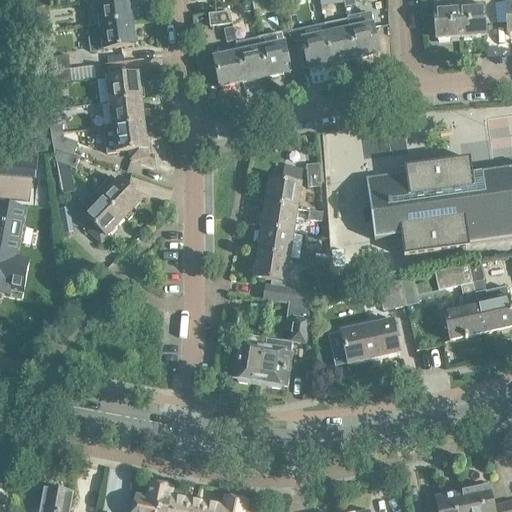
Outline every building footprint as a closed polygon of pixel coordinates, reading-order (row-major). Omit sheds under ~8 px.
[(47,0),(34,0),(36,9),(48,8),(47,0)] [(119,0),(87,4),(90,28),(131,23),(130,21),(134,20),(133,9),(129,9),(127,0),(119,0)] [(283,0),(270,2),(272,15),(285,12),(283,0)] [(355,7),(353,0),(345,0),(343,1),(345,9),(355,7)] [(496,25),(493,0),(485,0),(458,2),(459,10),(461,40),(485,38),(485,26),(496,25)] [(253,12),(251,4),(238,6),(240,15),(253,12)] [(38,19),(50,17),(49,8),(37,10),(38,19)] [(461,40),(459,10),(434,12),(436,41),(461,40)] [(323,24),(320,11),(312,13),(314,25),(323,24)] [(229,13),(208,15),(209,28),(230,26),(229,13)] [(355,61),(349,31),(347,21),(323,26),(325,36),(332,66),(355,61)] [(131,23),(90,28),(88,29),(91,53),(134,48),(133,45),(137,45),(136,33),(132,33),(131,23)] [(378,56),(372,27),(349,31),(355,61),(378,56)] [(234,42),(231,30),(223,32),(225,44),(234,42)] [(281,34),(258,38),(259,40),(261,50),(260,50),(266,79),(290,74),(284,45),(281,34)] [(57,36),(45,38),(47,54),(59,53),(57,36)] [(332,66),(325,36),(302,41),(308,71),(332,66)] [(266,79),(260,50),(261,50),(259,40),(234,45),(235,49),(236,49),(243,84),(266,79)] [(243,84),(236,49),(235,49),(226,51),(227,57),(213,60),(219,89),(243,84)] [(69,57),(47,60),(49,73),(71,70),(69,57)] [(51,85),(73,83),(71,70),(49,73),(51,85)] [(106,76),(109,105),(140,102),(139,97),(143,96),(142,83),(138,84),(137,73),(106,76)] [(95,80),(74,79),(74,91),(94,92),(95,80)] [(109,105),(112,130),(143,127),(140,102),(109,105)] [(50,128),(52,137),(66,135),(64,126),(50,128)] [(143,127),(112,130),(115,154),(130,152),(131,160),(147,158),(143,127)] [(67,140),(66,135),(52,137),(54,150),(75,157),(79,145),(67,140)] [(81,159),(75,157),(54,150),(57,164),(72,169),(77,171),(81,159)] [(511,239),(511,169),(472,175),(470,160),(404,169),(405,174),(365,180),(374,242),(401,238),(404,259),(469,250),(469,245),(511,239)] [(76,194),(72,169),(57,164),(63,197),(76,194)] [(319,166),(306,167),(308,189),(321,188),(319,166)] [(270,181),(266,205),(296,210),(301,179),(285,177),(284,184),(270,181)] [(133,216),(141,208),(138,205),(141,203),(119,181),(116,184),(110,178),(95,194),(101,200),(123,221),(130,214),(133,216)] [(95,194),(78,212),(84,217),(94,227),(89,233),(100,244),(123,221),(101,200),(95,194)] [(0,295),(8,297),(9,289),(23,291),(29,262),(15,259),(25,211),(0,205),(0,295)] [(296,210),(266,205),(262,230),(292,236),(296,210)] [(307,222),(321,224),(322,215),(308,212),(307,222)] [(292,236),(262,230),(258,255),(289,260),(292,236)] [(314,264),(328,266),(329,256),(315,254),(314,264)] [(272,283),(271,288),(265,288),(263,301),(304,308),(306,294),(284,290),(289,260),(258,255),(254,280),(272,283)] [(332,279),(344,278),(344,263),(331,263),(332,279)] [(483,336),(477,306),(473,285),(472,285),(471,279),(468,268),(435,275),(438,293),(461,288),(465,308),(444,313),(450,343),(483,336)] [(472,285),(473,285),(483,283),(482,277),(471,279),(472,285)] [(419,306),(413,279),(401,282),(406,308),(419,306)] [(406,308),(401,282),(378,287),(383,313),(406,308)] [(483,283),(473,285),(477,306),(483,336),(511,330),(511,317),(508,299),(506,289),(485,293),(483,283)] [(242,333),(245,314),(233,312),(230,331),(242,333)] [(308,344),(312,319),(294,316),(291,341),(308,344)] [(341,334),(348,367),(399,356),(392,323),(341,334)] [(174,337),(161,337),(162,357),(175,357),(174,337)] [(259,384),(265,350),(266,341),(242,337),(241,347),(240,346),(235,380),(237,380),(238,384),(246,385),(249,382),(259,384)] [(265,350),(259,384),(270,385),(271,389),(279,391),(282,387),(288,388),(291,369),(293,355),(290,355),(291,345),(266,341),(265,350)] [(420,360),(423,382),(443,379),(439,357),(420,360)] [(165,511),(168,498),(169,498),(171,488),(151,484),(147,500),(135,498),(132,511),(165,511)] [(489,488),(460,495),(464,511),(511,511),(511,504),(502,507),(502,509),(493,511),(489,488)] [(69,511),(73,495),(45,489),(40,511),(69,511)] [(421,511),(418,511),(464,511),(460,495),(435,500),(437,511),(421,511)] [(194,511),(197,503),(169,498),(168,498),(165,511),(194,511)] [(244,511),(246,503),(226,499),(224,509),(223,511),(244,511)]
